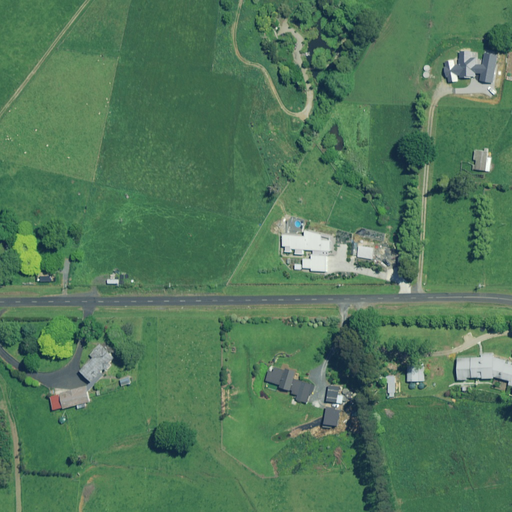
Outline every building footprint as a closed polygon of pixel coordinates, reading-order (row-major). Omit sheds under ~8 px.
[(491,171),(492,157),(488,157),(488,152),(475,151),(475,158),(473,158),(473,161),(477,161),(476,165),(473,165),(472,170),(491,171)] [(323,234),(307,232),(307,237),(285,235),(284,246),(286,247),(286,252),(292,253),(292,249),(297,249),(296,254),(304,255),(304,250),(314,250),(313,260),(305,259),(304,268),(312,269),(312,270),(328,272),(331,241),(322,240),(323,234)] [(114,356),(102,345),(92,355),(95,358),(82,371),(94,383),(118,357),(115,355),(114,356)] [(511,381),(510,385),(511,385),(511,361),(494,357),(493,354),(483,354),(483,357),(460,358),(461,381),(469,380),(469,378),(485,377),(485,379),(495,379),(494,377),(511,381)] [(425,365),(410,365),(410,382),(425,382),(425,365)] [(270,371),(267,381),(282,385),(281,388),(291,391),(292,390),(294,390),(293,394),(300,396),(299,400),(308,403),(314,385),(295,379),(297,372),(287,369),(286,371),(276,368),(274,372),(270,371)] [(134,383),(132,378),(122,381),(124,387),(134,383)] [(342,388),(331,386),(329,401),(339,403),(342,388)] [(92,402),(89,387),(52,396),(55,411),(92,402)]
